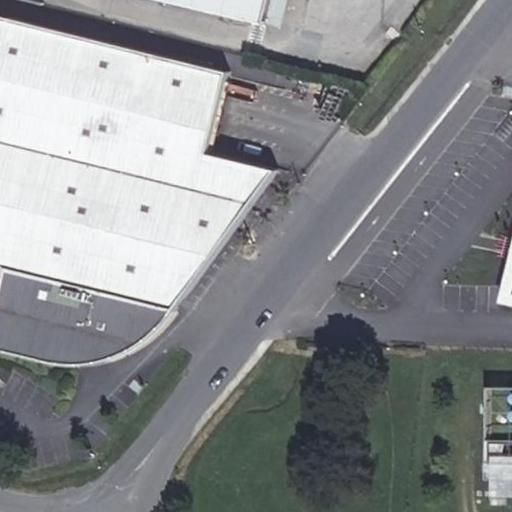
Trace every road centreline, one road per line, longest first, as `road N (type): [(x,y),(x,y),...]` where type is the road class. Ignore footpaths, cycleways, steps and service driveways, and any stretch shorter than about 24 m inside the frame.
road 1 (tertiary): [(118,511),(511,5)]
road 2 (unknown): [(90,0),(307,46),(337,35),(377,0)]
